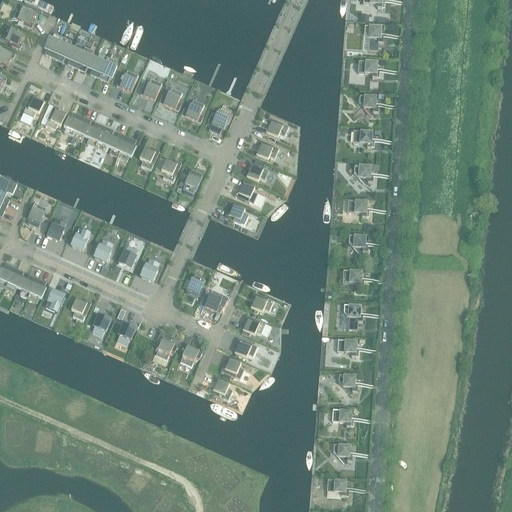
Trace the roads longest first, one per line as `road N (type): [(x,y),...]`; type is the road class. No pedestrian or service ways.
road 1 (unclassified): [(377,511),(412,0)]
road 2 (residential): [(227,161),(29,73)]
road 3 (residential): [(298,0),(227,161)]
road 4 (residential): [(227,161),(157,314)]
road 5 (residential): [(7,246),(157,314)]
